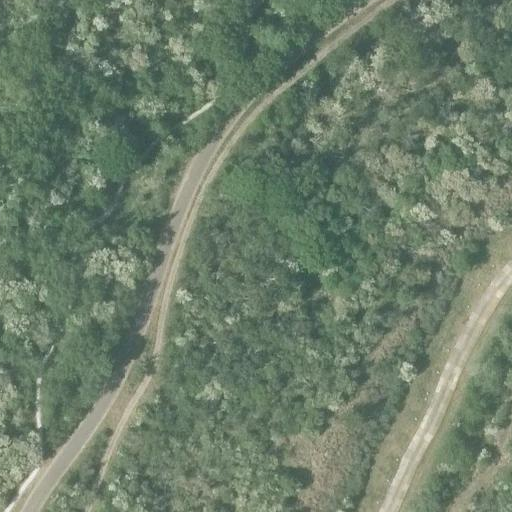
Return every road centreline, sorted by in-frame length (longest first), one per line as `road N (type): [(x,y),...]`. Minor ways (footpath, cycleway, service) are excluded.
road 1 (unknown): [(90,511),(153,362),(200,197),(227,150),(313,60),(397,0)]
road 2 (track): [(389,511),(479,311),(511,275)]
